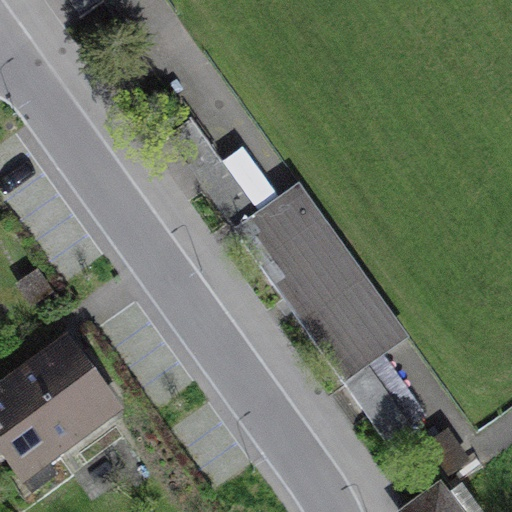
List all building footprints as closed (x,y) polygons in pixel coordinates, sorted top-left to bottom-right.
[(84,0),(66,0),(73,9),(84,0)] [(257,221),(118,0),(103,0),(79,15),(222,244),(257,221)] [(424,350),(316,198),(242,250),(349,402),(424,350)] [(127,424),(74,351),(0,405),(0,435),(39,488),(127,424)] [(458,511),(446,494),(420,511),(458,511)]
